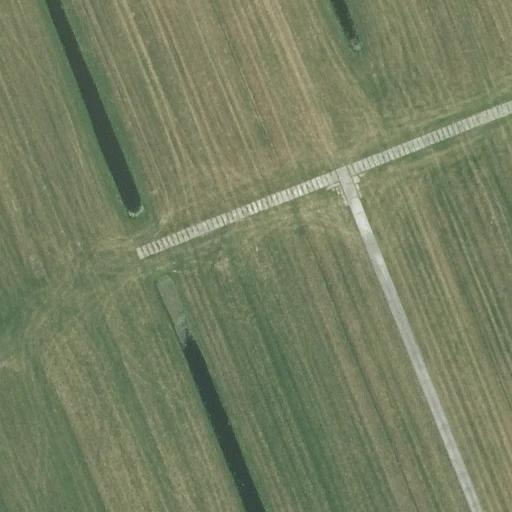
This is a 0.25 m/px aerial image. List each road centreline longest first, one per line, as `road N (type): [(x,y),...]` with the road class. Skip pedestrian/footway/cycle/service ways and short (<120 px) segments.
road 1 (track): [(477,511),(344,177),(511,108)]
road 2 (track): [(344,177),(133,259)]
